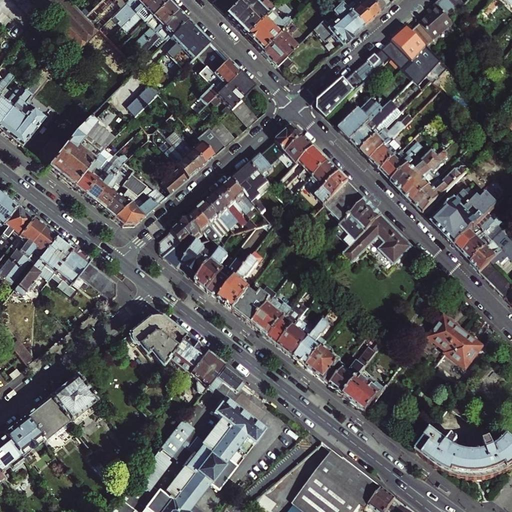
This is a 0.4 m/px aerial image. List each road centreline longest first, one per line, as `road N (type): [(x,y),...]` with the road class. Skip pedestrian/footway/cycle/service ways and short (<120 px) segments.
road 1 (residential): [(294,108),(511,326)]
road 2 (secondary): [(154,289),(392,473)]
road 3 (residential): [(117,261),(294,108)]
road 4 (residential): [(0,414),(154,289)]
road 5 (residential): [(294,108),(419,0)]
road 6 (residential): [(186,0),(294,108)]
road 7 (secondary): [(0,170),(117,261)]
